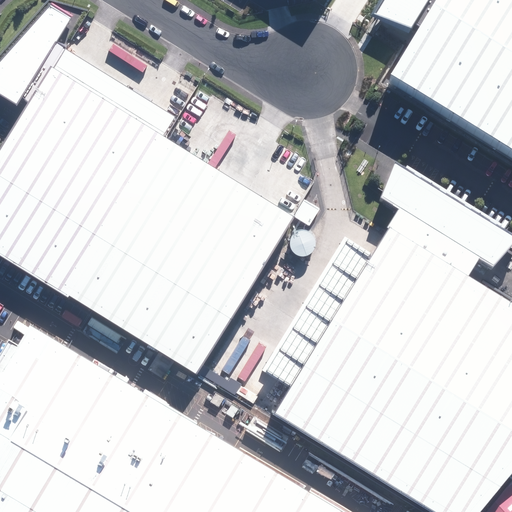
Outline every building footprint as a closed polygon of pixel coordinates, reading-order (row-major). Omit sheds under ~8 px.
[(511,0),(382,0),(371,19),(405,29),(376,80),(511,163),(511,0)] [(0,82),(28,100),(0,144),(0,245),(77,293),(182,124),(186,118),(66,38),(78,20),(52,4),(4,58),(0,70),(0,82)] [(182,124),(77,293),(195,366),(300,197),(182,124)] [(276,413),(441,511),(483,511),(511,475),(511,301),(471,276),(481,258),(495,265),(511,247),(511,232),(395,161),(381,198),(399,207),(374,254),(344,235),(262,370),(291,387),(276,413)] [(294,214),(310,224),(321,207),(305,197),(294,214)] [(295,243),(297,246),(300,249),(304,250),(307,250),(311,248),(314,246),(316,243),(317,239),(316,235),(315,232),(312,229),(309,227),(305,227),(301,228),(298,229),(295,232),(294,236),(294,239),(295,243)] [(247,303),(264,314),(275,297),(258,286),(247,303)] [(120,332),(90,314),(82,327),(112,345),(120,332)] [(353,511),(43,327),(28,349),(10,379),(0,368),(0,511),(353,511)] [(511,511),(511,485),(488,511),(511,511)]
